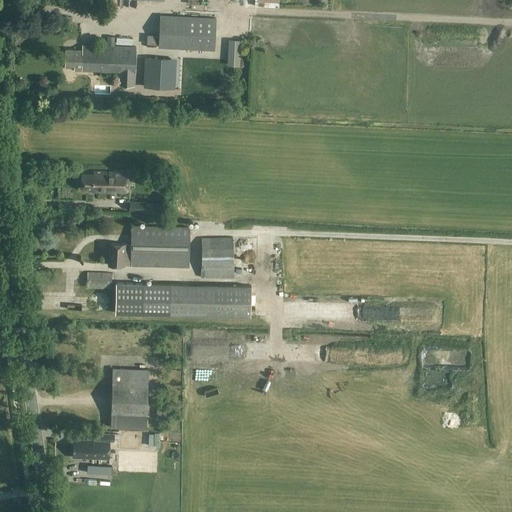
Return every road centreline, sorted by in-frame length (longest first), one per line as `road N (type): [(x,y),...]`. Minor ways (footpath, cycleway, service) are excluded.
road 1 (tertiary): [(47,511),(0,196)]
road 2 (track): [(254,11),(511,23)]
road 3 (track): [(281,231),(511,242)]
